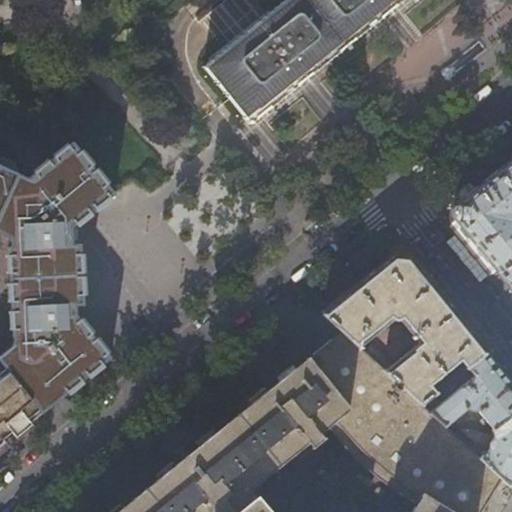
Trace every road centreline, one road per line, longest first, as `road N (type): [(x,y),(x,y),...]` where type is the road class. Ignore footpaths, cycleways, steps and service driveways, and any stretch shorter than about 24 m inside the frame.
road 1 (tertiary): [(0,508),(394,189)]
road 2 (residential): [(511,339),(394,189)]
road 3 (tertiary): [(394,189),(511,94)]
